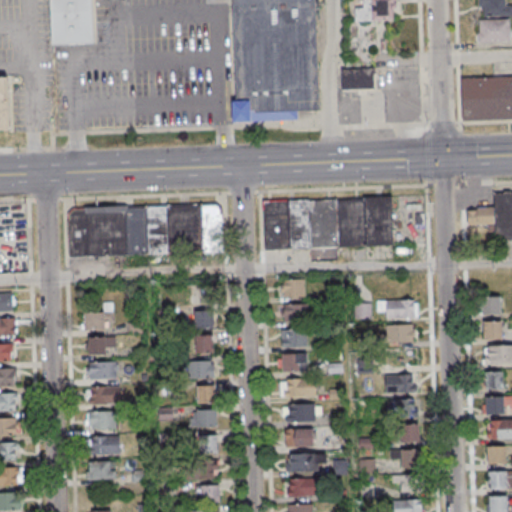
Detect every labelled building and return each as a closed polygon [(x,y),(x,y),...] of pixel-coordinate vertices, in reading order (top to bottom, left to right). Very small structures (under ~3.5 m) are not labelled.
[(48,0),(49,44),(90,43),(89,0),(48,0)] [(235,0),(239,98),(235,98),(236,121),(301,119),(301,110),(323,109),(318,0),(235,0)] [(363,0),(363,7),(355,7),(355,21),(395,21),(394,0),(363,0)] [(478,0),(478,16),(511,16),(511,4),(505,4),(505,0),(478,0)] [(477,19),(477,42),(510,42),(510,19),(477,19)] [(374,68),(341,68),(341,89),(374,89),(374,68)] [(0,76),(0,128),(11,128),(10,76),(0,76)] [(511,76),(461,76),(461,120),(511,119),(511,76)] [(511,240),(511,191),(494,191),(494,206),(467,207),(467,225),(494,225),(494,241),(511,240)] [(393,246),(392,197),(262,199),(263,248),(393,246)] [(70,256),(223,253),(222,203),(69,207),(70,256)] [(305,280),(280,280),(280,297),(305,297),(305,280)] [(14,294),(0,294),(0,311),(14,312),(14,294)] [(481,316),(501,316),(501,296),(481,296),(481,316)] [(385,318),(417,318),(417,299),(377,299),(377,311),(385,311),(385,318)] [(371,319),(371,302),(354,302),(354,319),(371,319)] [(309,304),(281,304),(281,321),(309,321),(309,304)] [(84,330),(112,330),(112,310),(84,310),(84,330)] [(194,311),(194,328),(213,328),(213,311),(194,311)] [(0,318),(0,335),(15,336),(15,319),(0,318)] [(483,341),(502,341),(502,321),(483,321),(483,341)] [(413,324),(388,324),(388,342),(413,342),(413,324)] [(280,330),(280,347),(308,347),(308,330),(280,330)] [(213,353),(213,336),(195,336),(195,353),(213,353)] [(108,355),(108,338),(86,338),(86,355),(108,355)] [(0,361),(13,362),(13,345),(0,344),(0,361)] [(511,345),(486,345),(486,363),(511,363),(511,345)] [(307,354),(278,354),(278,371),(307,371),(307,354)] [(189,363),(191,380),(215,377),(214,361),(189,363)] [(88,379),(118,379),(118,363),(88,363),(88,379)] [(327,373),(341,373),(341,364),(327,364),(327,373)] [(0,368),(0,386),(15,387),(15,369),(0,368)] [(503,388),(503,371),(485,371),(485,388),(503,388)] [(385,374),(385,393),(413,393),(413,374),(385,374)] [(280,380),(280,397),(316,397),(316,380),(280,380)] [(119,388),(88,388),(88,405),(120,405),(119,388)] [(195,388),(195,403),(214,403),(214,388),(195,388)] [(16,394),(0,393),(0,411),(16,411),(16,394)] [(504,395),(483,395),(483,414),(504,414),(504,395)] [(414,415),(414,400),(387,400),(387,415),(414,415)] [(317,404),(285,404),(285,422),(317,422),(317,404)] [(216,411),(195,412),(196,428),(217,427),(216,411)] [(116,413),(87,413),(87,430),(116,430),(116,413)] [(0,418),(0,435),(16,435),(16,418),(0,418)] [(511,419),(487,419),(487,439),(511,438),(511,419)] [(419,424),(398,424),(398,443),(419,443),(419,424)] [(313,447),(313,430),(284,430),(284,447),(313,447)] [(118,438),(90,438),(90,454),(118,454),(118,438)] [(216,452),(216,438),(194,438),(194,452),(216,452)] [(0,459),(18,460),(18,443),(0,443),(0,459)] [(506,446),(486,446),(486,464),(506,464),(506,446)] [(419,450),(401,450),(401,469),(419,469),(419,450)] [(323,454),(285,454),(285,472),(323,472),(323,454)] [(376,474),(376,460),(359,460),(359,474),(376,474)] [(335,471),(345,471),(345,462),(335,462),(335,471)] [(114,480),(114,464),(86,464),(86,480),(114,480)] [(0,486),(23,486),(23,469),(0,468),(0,486)] [(507,471),(488,471),(488,490),(507,490),(507,471)] [(397,476),(397,492),(418,492),(418,476),(397,476)] [(286,496),(318,496),(318,478),(286,478),(286,496)] [(199,486),(199,502),(219,502),(219,486),(199,486)] [(0,510),(20,511),(20,493),(0,493),(0,510)] [(508,511),(508,496),(488,496),(487,511),(508,511)] [(421,511),(421,500),(392,500),(392,511),(421,511)] [(313,511),(313,503),(288,503),(287,511),(313,511)]
